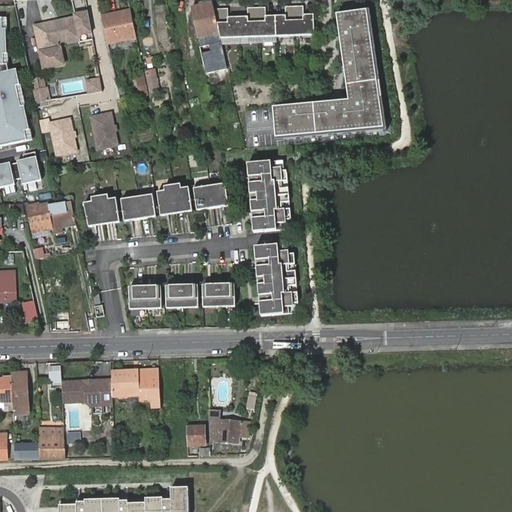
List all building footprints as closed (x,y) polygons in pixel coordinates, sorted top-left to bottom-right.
[(198,33),(218,30),(213,7),(211,1),(192,5),(198,33)] [(226,7),(213,7),(220,36),(313,34),(312,14),(302,14),(302,5),(284,6),(284,14),(264,15),(264,6),(246,6),(247,15),(227,16),(226,7)] [(101,17),(108,45),(136,39),(130,11),(101,17)] [(347,101),(271,107),(273,134),(378,126),(363,11),(336,14),(347,101)] [(92,32),(88,13),(75,15),(76,18),(79,35),(92,32)] [(0,146),(31,140),(16,70),(9,71),(7,65),(4,65),(3,54),(7,54),(6,29),(3,30),(2,19),(0,18),(0,146)] [(55,24),(55,21),(34,24),(43,70),(65,65),(60,42),(80,39),(79,35),(76,18),(61,20),(61,23),(55,24)] [(199,39),(219,34),(218,30),(198,33),(199,39)] [(30,77),(33,89),(43,86),(41,75),(30,77)] [(88,94),(102,91),(99,77),(85,80),(88,94)] [(141,97),(148,95),(144,77),(137,79),(141,97)] [(33,89),(36,106),(47,104),(43,86),(33,89)] [(111,114),(91,118),(98,150),(118,146),(111,114)] [(70,120),(50,124),(57,156),(77,151),(70,120)] [(42,181),(35,153),(23,155),(24,160),(17,162),(18,163),(11,165),(10,163),(0,165),(0,188),(15,185),(14,180),(21,179),(22,185),(42,181)] [(293,220),(289,171),(286,172),(285,162),(250,165),(256,233),(291,230),(290,221),(293,220)] [(192,211),(189,187),(181,188),(181,184),(164,186),(165,190),(157,191),(161,216),(192,211)] [(228,205),(225,185),(194,190),(197,210),(228,205)] [(119,222),(116,198),(108,199),(108,194),(91,197),(91,201),(84,202),(89,226),(119,222)] [(156,216),(153,196),(121,201),(124,221),(156,216)] [(48,206),(48,204),(46,204),(28,205),(32,230),(62,224),(61,219),(74,217),(71,203),(65,205),(65,203),(48,206)] [(300,304),(296,255),(293,255),(292,245),(257,248),(263,317),(298,314),(297,304),(300,304)] [(42,248),(34,249),(36,259),(44,257),(42,248)] [(0,304),(15,304),(14,274),(0,274),(0,304)] [(51,292),(49,279),(42,279),(44,292),(51,292)] [(235,306),(234,284),(203,286),(204,308),(235,306)] [(199,308),(198,286),(166,287),(167,309),(199,308)] [(163,309),(162,287),(130,288),(130,310),(163,309)] [(55,330),(68,329),(68,319),(67,309),(63,309),(59,299),(47,301),(52,323),(55,324),(55,330)] [(82,329),(90,329),(87,316),(81,316),(82,329)] [(54,386),(62,386),(62,383),(62,367),(50,368),(50,376),(54,376),(54,386)] [(113,372),(114,398),(132,397),(133,395),(141,395),(141,401),(152,401),(152,408),(161,408),(160,374),(150,374),(150,370),(139,371),(139,374),(135,375),(135,371),(113,372)] [(13,413),(14,415),(29,414),(27,375),(12,376),(12,379),(13,403),(13,413)] [(0,403),(13,403),(12,379),(0,379),(0,403)] [(113,380),(62,383),(62,386),(63,404),(87,403),(92,407),(114,406),(114,399),(114,398),(113,380)] [(255,410),(258,398),(250,396),(247,409),(255,410)] [(210,428),(210,442),(218,442),(239,444),(239,438),(250,439),(251,424),(220,422),(221,412),(209,412),(209,421),(210,428)] [(187,427),(188,447),(206,446),(205,425),(187,427)] [(68,442),(80,442),(80,434),(68,434),(68,442)] [(40,444),(41,460),(66,460),(65,444),(65,436),(40,436),(40,444)] [(18,445),(18,461),(41,460),(40,444),(18,445)] [(167,499),(59,502),(59,511),(188,511),(188,490),(170,491),(171,499),(167,499)]
